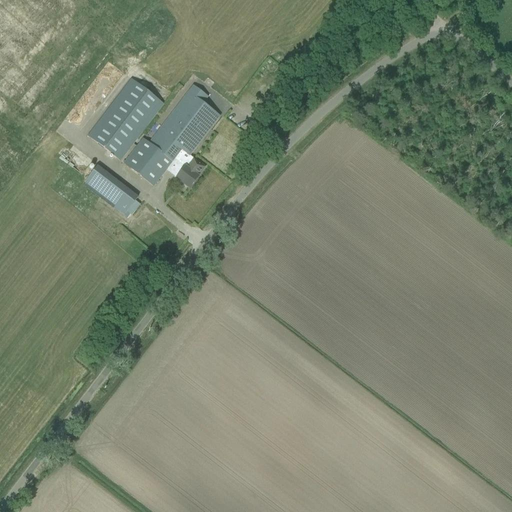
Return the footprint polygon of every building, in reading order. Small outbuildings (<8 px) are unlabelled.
[(130,80),(87,136),(120,162),(133,145),(137,139),(163,105),(130,80)] [(136,148),(124,165),(145,181),(153,187),(165,171),(176,179),(175,179),(189,189),(198,177),(197,177),(204,168),(186,154),(216,115),(202,104),(207,98),(192,87),(188,93),(148,144),(142,140),(141,142),(140,142),(136,148)] [(58,161),(68,164),(72,153),(62,150),(58,161)] [(84,183),(117,209),(130,193),(97,167),(84,183)] [(130,193),(117,209),(125,215),(137,198),(130,193)]
